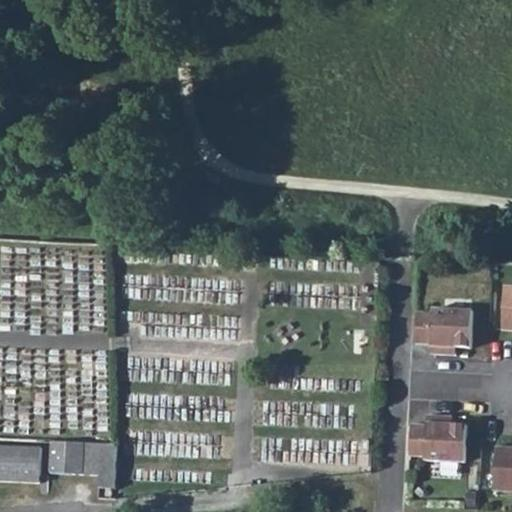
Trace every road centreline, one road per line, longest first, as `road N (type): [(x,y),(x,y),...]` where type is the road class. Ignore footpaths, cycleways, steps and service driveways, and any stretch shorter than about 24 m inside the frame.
road 1 (residential): [(389,511),(395,384)]
road 2 (residential): [(395,384),(401,259)]
